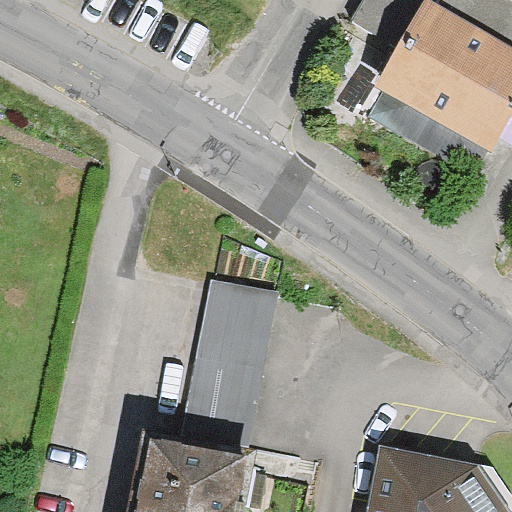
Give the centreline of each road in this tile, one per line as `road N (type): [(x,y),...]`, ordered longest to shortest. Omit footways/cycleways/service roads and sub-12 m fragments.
road 1 (tertiary): [(216,144),(406,268),(511,357)]
road 2 (tertiary): [(0,28),(216,144)]
road 3 (residential): [(310,0),(216,144)]
